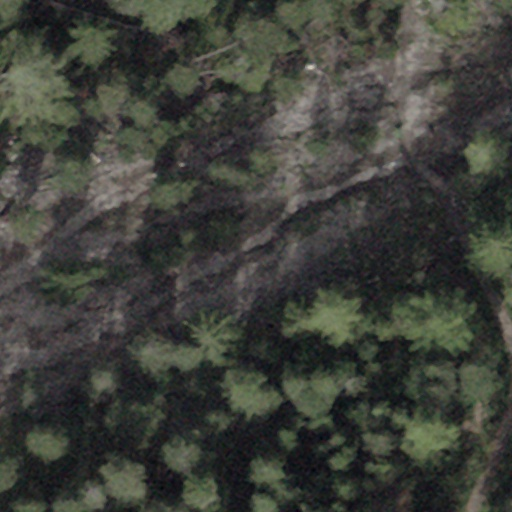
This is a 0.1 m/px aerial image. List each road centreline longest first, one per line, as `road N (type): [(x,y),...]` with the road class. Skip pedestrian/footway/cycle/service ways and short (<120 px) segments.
road 1 (track): [(413,0),(404,118),(511,356)]
road 2 (track): [(511,389),(472,511)]
